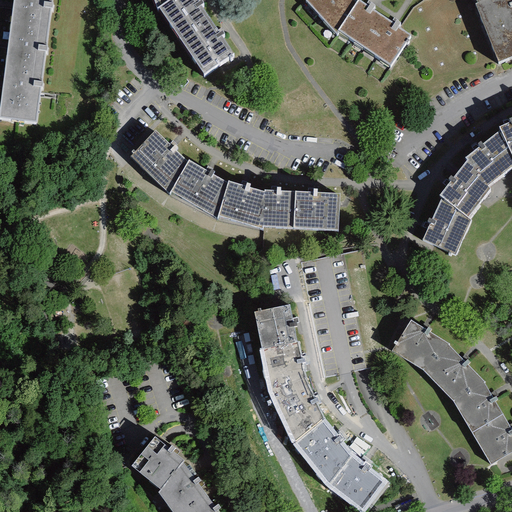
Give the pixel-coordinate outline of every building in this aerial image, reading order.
[(0,119),(37,124),(52,0),(13,0),(12,12),(7,55),(2,94),(0,107),(0,119)] [(204,78),(233,59),(220,40),(200,10),(193,0),(153,0),(159,13),(204,78)] [(355,0),(305,0),(339,34),(391,69),(411,38),(399,30),(392,26),(369,10),(358,3),(355,0)] [(511,0),(475,0),(477,2),(500,63),(511,58),(511,0)] [(424,242),(424,243),(434,248),(457,259),(472,223),(469,221),(483,203),(491,192),(488,189),(511,170),(511,125),(511,126),(505,128),(500,131),(501,134),(482,149),(476,154),(467,161),(469,164),(464,170),(458,178),(453,183),(449,188),(440,199),(443,201),(432,225),(430,230),(424,242)] [(188,165),(158,135),(132,157),(170,197),(218,220),(262,232),(338,236),(339,200),(265,196),(228,187),(188,165)] [(363,511),(384,483),(367,470),(351,457),(337,438),(323,420),(314,401),(306,382),(302,363),(298,344),(294,324),(290,305),(254,314),(260,349),(271,394),(294,443),(328,484),(363,511)] [(422,330),(410,323),(407,328),(393,352),(423,370),(454,402),(491,464),(511,452),(511,429),(511,428),(510,425),(503,414),(493,398),(492,396),(491,393),(484,382),(467,364),(465,362),(461,358),(450,346),(430,335),(427,333),(422,330)] [(155,441),(132,471),(158,491),(172,511),(220,511),(216,506),(201,485),(185,464),(170,452),(155,441)]
